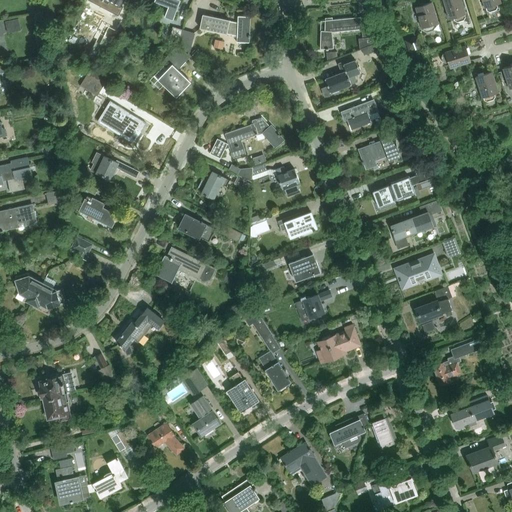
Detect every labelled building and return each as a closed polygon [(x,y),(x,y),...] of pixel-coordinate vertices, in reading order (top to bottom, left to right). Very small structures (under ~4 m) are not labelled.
[(88,0),(89,1),(89,0),(90,0),(112,11),(111,12),(118,16),(123,7),(121,6),(123,0),(88,0)] [(173,20),(180,0),(154,0),(154,2),(168,7),(165,17),(173,20)] [(464,15),(465,14),(460,0),(443,0),(449,19),(454,18),(454,21),(457,22),(463,20),(465,17),(464,15)] [(496,5),(501,3),(499,0),(482,0),(485,8),(486,8),(487,10),(490,12),(496,10),(497,7),(496,5)] [(433,25),(438,23),(431,2),(415,7),(422,28),(423,28),(424,30),(427,32),(433,30),(434,27),(433,25)] [(250,43),(250,17),(238,17),(238,23),(203,16),(200,29),(237,36),(237,43),(250,43)] [(332,32),(362,29),(361,29),(360,17),(332,20),(333,18),(325,18),(325,31),(321,31),(320,49),(327,49),(326,50),(329,50),(329,49),(334,49),(332,32)] [(20,31),(18,19),(5,22),(8,34),(20,31)] [(119,29),(106,22),(99,36),(112,43),(119,29)] [(178,44),(182,30),(173,28),(169,41),(178,44)] [(362,38),(358,38),(360,48),(378,41),(373,28),(361,29),(362,29),(362,38)] [(195,34),(182,30),(178,44),(179,45),(190,52),(195,34)] [(416,48),(416,49),(421,47),(417,37),(407,41),(409,48),(414,47),(415,49),(416,48)] [(381,49),(379,43),(367,47),(362,49),(364,55),(381,49)] [(166,70),(158,79),(176,97),(191,82),(178,70),(190,57),(178,46),(160,65),(166,70)] [(450,68),(470,62),(465,46),(445,52),(445,53),(442,54),(441,57),(443,63),(446,65),(448,64),(450,68)] [(203,56),(197,51),(192,56),(198,62),(203,56)] [(330,60),(338,57),(337,51),(329,51),(330,60)] [(342,73),(326,79),(330,93),(352,85),(351,84),(355,83),(357,79),(355,75),(361,73),(356,61),(349,63),(348,61),(339,65),(342,73)] [(511,65),(503,68),(509,89),(511,88),(511,65)] [(106,81),(90,71),(80,86),(97,96),(106,81)] [(494,94),(498,93),(491,72),(476,77),(482,98),(483,98),(484,100),(487,101),(493,100),(495,97),(494,94)] [(397,92),(394,84),(379,90),(382,98),(397,92)] [(369,115),(378,112),(374,100),(342,112),(346,121),(348,120),(351,130),(372,122),(369,115)] [(147,123),(112,101),(99,122),(100,122),(102,119),(119,130),(121,127),(127,131),(123,136),(135,143),(147,123)] [(218,140),(218,141),(218,142),(217,145),(215,144),(211,154),(212,154),(213,154),(215,155),(214,156),(221,159),(224,152),(224,150),(231,148),(234,158),(246,153),(241,139),(262,132),(276,147),(284,140),(272,126),(270,128),(262,119),(257,120),(258,123),(251,126),(252,126),(226,134),(229,144),(228,145),(228,144),(218,140)] [(411,132),(408,122),(396,127),(400,136),(411,132)] [(390,138),(359,149),(366,169),(377,165),(375,161),(388,157),(389,160),(399,157),(395,141),(393,142),(390,138)] [(60,152),(58,143),(44,146),(46,154),(60,152)] [(95,163),(91,170),(110,179),(116,167),(137,178),(140,171),(117,160),(117,162),(98,153),(93,162),(95,163)] [(257,163),(267,159),(265,153),(254,156),(257,163)] [(8,180),(10,192),(24,188),(22,179),(32,177),(28,158),(22,159),(11,162),(12,164),(0,167),(0,166),(0,184),(2,184),(1,181),(8,180)] [(410,178),(409,177),(391,183),(391,185),(389,186),(389,185),(380,188),(372,191),(378,207),(379,207),(380,209),(381,208),(396,203),(395,199),(415,192),(413,186),(432,179),(426,162),(413,167),(417,176),(410,178)] [(267,170),(265,164),(254,168),(253,180),(268,174),(277,175),(275,170),(270,169),(267,170)] [(284,187),(288,197),(301,192),(297,182),(300,181),(295,169),(286,172),(284,166),(276,169),(283,188),(284,187)] [(237,176),(239,177),(248,180),(252,182),(253,168),(240,168),(237,176)] [(222,183),(224,185),(227,179),(213,172),(208,182),(203,180),(200,187),(205,189),(203,193),(214,199),(222,183)] [(247,182),(248,180),(239,177),(238,179),(236,178),(234,184),(247,189),(249,183),(247,182)] [(99,188),(88,182),(84,190),(95,195),(99,188)] [(63,201),(60,189),(45,193),(48,205),(63,201)] [(113,225),(118,215),(106,209),(108,205),(92,197),(88,195),(86,198),(85,198),(80,208),(113,225)] [(393,231),(391,231),(398,249),(409,245),(405,235),(417,230),(435,223),(432,214),(442,211),(438,201),(420,208),(422,214),(391,226),(393,231)] [(26,226),(36,224),(32,204),(0,211),(0,231),(16,228),(15,224),(25,222),(26,226)] [(294,219),(279,224),(282,231),(287,229),(291,239),(318,229),(311,212),(294,218),(294,219)] [(200,237),(201,237),(209,241),(215,229),(206,225),(207,224),(202,222),(203,220),(200,217),(198,220),(186,214),(180,227),(181,227),(180,230),(185,232),(186,230),(200,237)] [(270,230),(266,221),(250,227),(251,239),(258,237),(257,235),(270,230)] [(243,233),(225,225),(221,233),(239,242),(243,233)] [(73,243),(90,251),(93,245),(76,237),(73,243)] [(459,253),(461,252),(455,237),(454,238),(443,242),(447,253),(450,252),(451,254),(452,256),(459,253)] [(90,251),(73,243),(71,248),(79,253),(77,257),(82,259),(84,255),(87,256),(90,251)] [(205,282),(211,280),(217,269),(172,247),(169,253),(173,255),(172,258),(171,257),(170,259),(165,256),(164,255),(155,275),(156,274),(173,283),(172,284),(173,284),(180,269),(198,279),(205,282)] [(305,277),(321,271),(317,259),(316,259),(313,253),(289,262),(296,279),(304,276),(305,277)] [(437,275),(441,274),(437,262),(433,254),(395,269),(398,277),(400,276),(401,280),(400,281),(403,288),(418,283),(417,280),(425,277),(426,280),(437,275)] [(276,266),(274,260),(258,266),(260,272),(276,266)] [(26,300),(32,304),(43,283),(29,276),(28,272),(15,276),(20,291),(19,292),(28,297),(26,300)] [(239,278),(227,272),(224,280),(236,285),(239,278)] [(43,283),(32,304),(38,307),(40,303),(50,308),(51,307),(64,302),(60,289),(57,291),(43,283)] [(452,309),(449,299),(455,296),(451,286),(434,292),(437,300),(416,308),(421,321),(422,321),(426,332),(435,329),(430,317),(452,309)] [(329,289),(295,303),(299,312),(306,309),(310,318),(325,312),(320,300),(331,296),(329,289)] [(135,337),(140,341),(153,324),(159,329),(166,322),(159,317),(147,307),(136,320),(139,322),(137,325),(133,322),(128,328),(126,326),(124,330),(126,331),(117,342),(125,349),(127,355),(135,352),(133,345),(131,345),(129,344),(135,337)] [(257,310),(244,318),(249,326),(252,324),(264,341),(273,335),(257,310)] [(345,350),(361,344),(353,324),(345,327),(346,331),(319,341),(322,350),(318,351),(322,362),(346,353),(345,350)] [(234,350),(226,337),(217,342),(225,355),(234,350)] [(483,346),(480,339),(452,349),(454,357),(483,346)] [(291,381),(279,362),(273,353),(261,360),(267,369),(279,389),(291,381)] [(97,370),(107,365),(102,354),(92,358),(97,370)] [(461,372),(457,362),(461,361),(459,356),(433,366),(441,385),(450,381),(449,376),(461,372)] [(109,364),(107,365),(97,370),(104,383),(116,378),(109,364)] [(208,385),(197,368),(181,379),(192,396),(208,385)] [(242,411),(259,399),(246,379),(245,379),(239,371),(230,377),(236,385),(228,390),(242,411)] [(47,380),(38,382),(42,397),(46,396),(65,392),(76,390),(73,375),(69,376),(69,374),(64,375),(64,374),(47,378),(47,380)] [(511,391),(509,383),(508,384),(499,387),(503,399),(511,395),(511,391)] [(48,407),(46,408),(48,417),(61,415),(62,420),(70,418),(65,392),(46,396),(48,407)] [(469,407),(452,413),(456,426),(458,426),(459,428),(464,426),(464,424),(494,413),(488,395),(479,398),(478,397),(467,401),(469,407)] [(169,410),(160,397),(151,404),(159,416),(169,410)] [(218,419),(212,411),(203,397),(189,406),(199,420),(194,424),(202,435),(221,422),(218,418),(218,419)] [(364,413),(358,416),(336,426),(338,430),(330,433),(335,444),(342,441),(346,447),(359,441),(361,437),(360,435),(366,433),(363,427),(364,427),(364,425),(362,426),(362,425),(368,423),(364,413)] [(380,447),(397,441),(388,418),(371,424),(380,447)] [(94,422),(81,425),(83,434),(96,432),(94,422)] [(167,424),(148,436),(156,448),(164,442),(177,455),(184,448),(172,437),(174,435),(167,424)] [(121,427),(108,431),(120,450),(132,443),(121,427)] [(493,450),(506,445),(502,435),(487,440),(490,447),(467,455),(473,472),(498,462),(493,450)] [(313,485),(328,476),(315,456),(316,456),(308,442),(281,458),(290,472),(301,466),(313,485)] [(74,451),(71,443),(50,448),(54,460),(67,456),(66,454),(74,451)] [(122,487),(118,480),(126,476),(117,458),(106,464),(112,475),(93,484),(100,496),(112,490),(113,492),(122,487)] [(58,480),(58,481),(57,481),(62,503),(68,502),(83,499),(82,493),(90,492),(88,485),(86,475),(78,477),(74,477),(72,466),(70,459),(58,461),(59,469),(56,469),(58,480)] [(396,502),(417,494),(411,478),(393,485),(391,479),(372,486),(376,495),(382,493),(384,498),(394,494),(396,502)] [(364,483),(355,486),(357,493),(367,489),(364,483)] [(234,489),(223,496),(226,501),(224,502),(230,511),(232,511),(233,511),(232,511),(242,511),(241,509),(259,498),(257,496),(250,485),(237,494),(234,489)] [(327,511),(334,509),(341,494),(336,492),(335,493),(321,500),(327,511)] [(292,511),(284,500),(278,505),(282,511),(292,511)]
